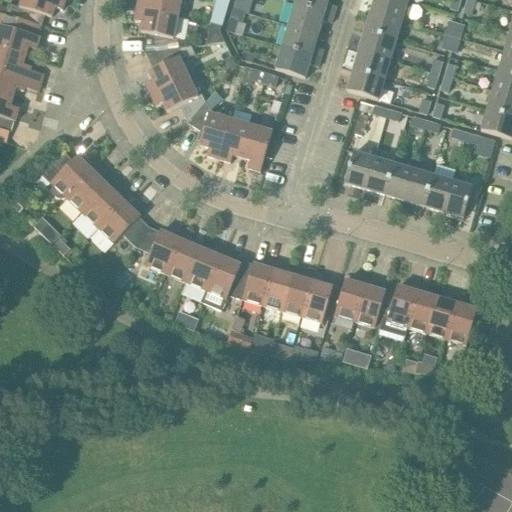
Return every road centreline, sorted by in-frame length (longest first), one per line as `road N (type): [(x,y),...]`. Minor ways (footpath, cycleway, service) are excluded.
road 1 (residential): [(286,218),(183,186),(133,139),(103,62),(104,0)]
road 2 (residential): [(503,266),(344,220),(286,218)]
road 3 (residential): [(286,218),(325,88)]
